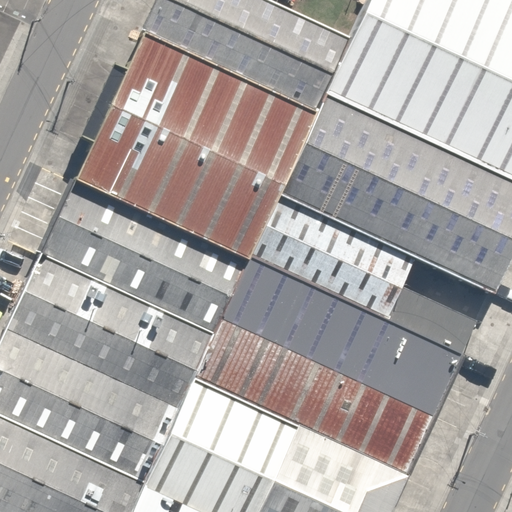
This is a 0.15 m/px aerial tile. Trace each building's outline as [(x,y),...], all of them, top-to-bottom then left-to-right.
[(311,116),(319,98),(346,41),(255,0),(150,0),(135,34),(138,36),(311,116)] [(511,0),(364,0),(346,41),(319,98),(511,186),(511,0)] [(311,116),(138,36),(69,184),(242,264),(245,259),(273,199),(311,116)] [(488,298),(511,247),(511,186),(319,98),(311,116),(273,199),(411,262),(488,298)] [(36,255),(209,335),(216,321),(242,264),(69,184),(36,255)] [(411,262),(273,199),(245,259),(459,357),(474,323),(399,288),(411,262)] [(209,335),(36,255),(1,330),(175,410),(189,379),(209,335)] [(459,357),(245,259),(242,264),(216,321),(429,420),(459,357)] [(429,420),(216,321),(209,335),(189,379),(403,478),(429,420)] [(175,410),(1,330),(0,333),(0,419),(140,484),(175,410)] [(386,511),(403,478),(189,379),(175,410),(140,484),(137,491),(181,511),(386,511)] [(0,419),(0,511),(127,511),(137,491),(140,484),(0,419)] [(181,511),(137,491),(127,511),(181,511)]
